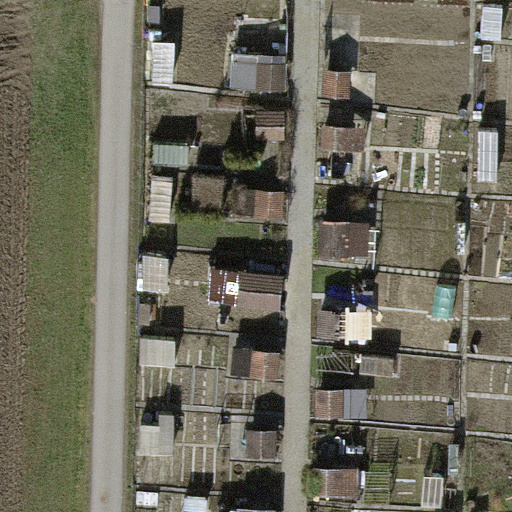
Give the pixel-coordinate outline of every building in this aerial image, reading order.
[(470,14),(450,13),(449,72),(469,72),(470,14)] [(243,75),(270,76),(270,91),(292,91),(292,70),(270,70),(270,58),(294,58),(295,31),(271,30),(271,19),(243,18),(243,75)] [(161,25),(152,25),(152,40),(161,40),(161,25)] [(372,122),(328,121),(328,146),(371,146),(372,122)] [(509,158),(480,158),(479,189),(509,190),(509,158)] [(289,184),(262,184),(261,213),(288,214),(289,184)] [(472,198),(449,198),(449,214),(472,214),(472,198)] [(376,218),(324,217),(324,249),(376,250),(376,218)] [(285,266),(255,265),(255,289),(285,290),(285,266)] [(155,299),(143,299),(143,316),(155,316),(155,299)] [(355,304),(330,304),(329,331),(355,331),(355,304)] [(284,345),(238,344),(238,376),(283,376),(284,345)] [(389,351),(369,350),(368,365),(389,366),(389,351)] [(488,380),(473,380),(472,409),(487,410),(488,380)] [(373,384),(323,383),(323,408),(373,409),(373,384)] [(281,425),(255,425),(255,451),(280,452),(281,425)] [(460,435),(446,434),(445,462),(460,462),(460,435)] [(364,463),(322,463),(322,489),(363,489),(364,463)] [(209,511),(210,496),(186,496),(185,511),(209,511)] [(278,511),(279,504),(242,503),(241,511),(278,511)]
